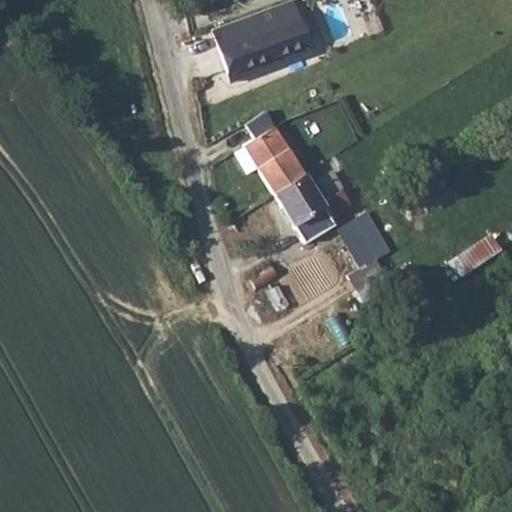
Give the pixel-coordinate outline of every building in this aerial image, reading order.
[(294,0),(293,0),(212,30),(229,77),(311,47),(294,0)] [(269,97),(241,109),(247,121),(243,123),(249,140),(242,142),(245,148),(234,153),(244,174),(257,166),(272,189),(301,170),(293,156),(303,149),(296,133),(283,140),(280,135),(312,118),(303,104),(279,116),(279,111),(269,97)] [(301,170),(272,189),(289,218),(318,200),(301,170)] [(329,171),(320,176),(330,193),(339,187),(329,171)] [(318,200),(289,218),(302,240),(339,221),(334,213),(349,204),(339,187),(330,193),(318,200)] [(492,231),(449,260),(461,277),(503,247),(492,231)] [(361,238),(347,247),(360,266),(374,257),(361,238)]
